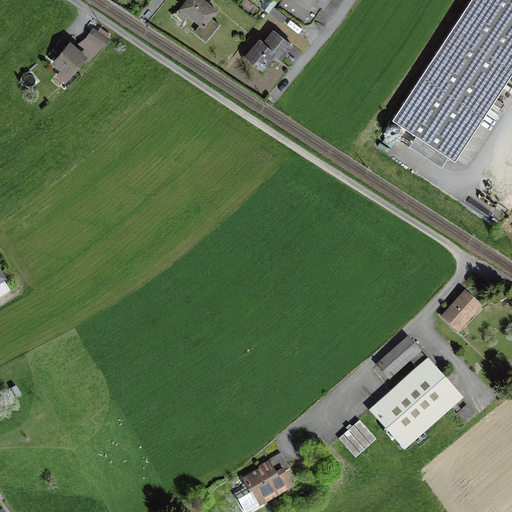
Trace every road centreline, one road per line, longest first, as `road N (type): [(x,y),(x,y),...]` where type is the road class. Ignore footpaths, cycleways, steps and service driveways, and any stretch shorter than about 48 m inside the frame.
road 1 (residential): [(70,0),(474,264),(416,327),(281,444)]
road 2 (residential): [(352,0),(273,100)]
